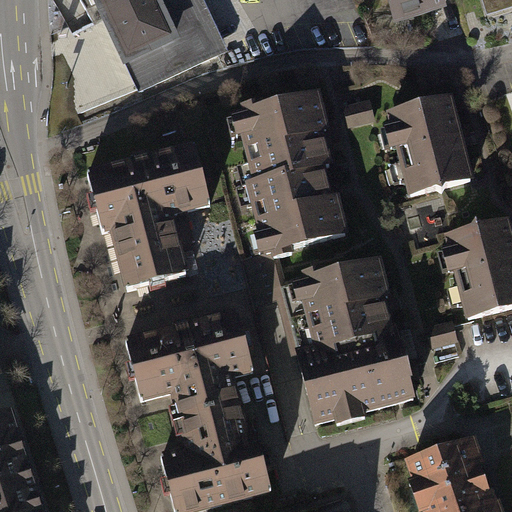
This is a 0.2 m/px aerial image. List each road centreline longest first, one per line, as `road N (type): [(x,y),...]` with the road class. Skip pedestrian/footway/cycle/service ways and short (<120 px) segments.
road 1 (residential): [(22,152),(283,61),(511,54)]
road 2 (primary): [(53,321),(103,511)]
road 3 (primary): [(53,321),(22,152)]
road 4 (primary): [(0,190),(53,321)]
road 5 (primary): [(22,152),(17,27)]
